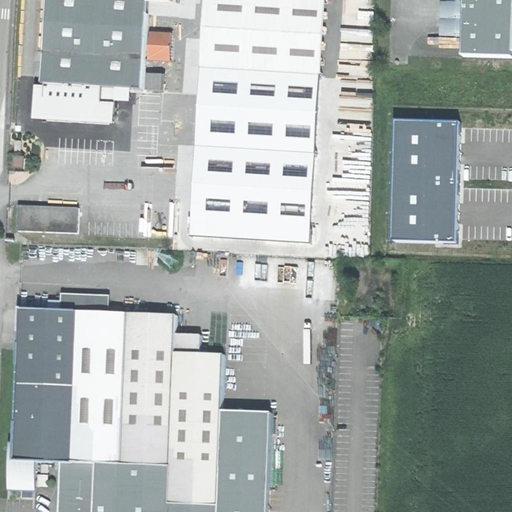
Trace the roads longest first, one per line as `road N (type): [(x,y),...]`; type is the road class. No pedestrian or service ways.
road 1 (unknown): [(300,511),(289,351),(266,307),(217,290),(0,268)]
road 2 (unknown): [(48,186),(61,132),(84,112),(199,112)]
road 3 (unknown): [(48,186),(182,191)]
